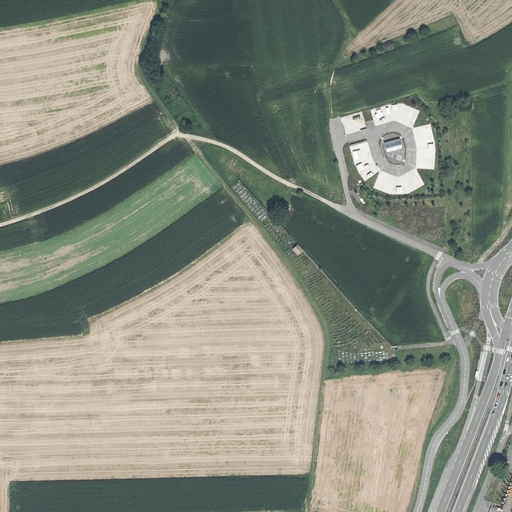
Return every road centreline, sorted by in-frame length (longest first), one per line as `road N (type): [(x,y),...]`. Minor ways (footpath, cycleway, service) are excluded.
road 1 (track): [(187,136),(282,254),(322,318),(328,346),(307,511)]
road 2 (track): [(0,223),(105,181),(180,135),(230,148),(346,212)]
road 3 (unclassified): [(458,340),(464,390),(430,452),(416,511)]
road 4 (trunk): [(498,350),(440,511)]
road 5 (trunk): [(457,511),(511,356)]
road 6 (track): [(410,511),(426,433),(452,366)]
road 7 (track): [(333,120),(329,83),(346,26),(332,0)]
